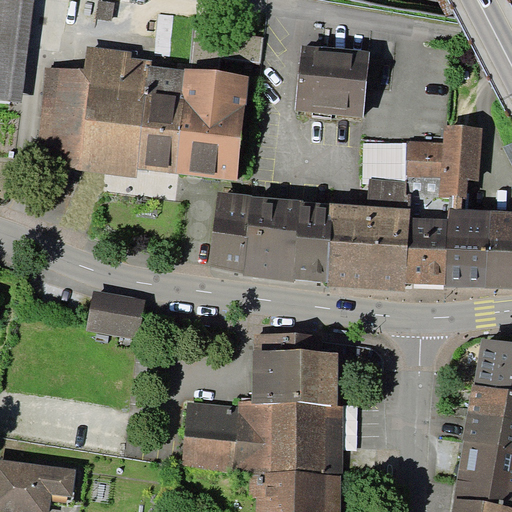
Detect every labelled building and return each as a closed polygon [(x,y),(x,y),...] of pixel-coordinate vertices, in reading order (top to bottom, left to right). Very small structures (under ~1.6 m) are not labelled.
[(33,0),(0,0),(0,100),(21,103),(33,0)] [(114,2),(98,0),(97,0),(95,18),(111,21),(114,2)] [(174,16),(159,14),(155,55),(170,56),(174,16)] [(263,35),(193,28),(190,56),(260,63),(263,35)] [(370,51),(301,45),(294,110),(312,112),(332,114),(364,117),(370,51)] [(181,98),(184,69),(152,65),(152,60),(132,58),(132,51),(87,46),(84,71),(46,67),(35,165),(137,176),(138,168),(176,173),(184,98),(181,98)] [(184,68),(184,69),(181,98),(184,98),(176,173),(237,180),(246,105),(249,75),(184,68)] [(444,142),(409,141),(408,144),(407,176),(440,177),(440,196),(467,197),(468,180),(480,181),(482,127),(444,125),(444,142)] [(511,142),(503,147),(511,164),(511,142)] [(407,176),(408,144),(364,144),(363,183),(369,183),(369,179),(406,182),(407,176)] [(406,182),(369,179),(369,183),(368,205),(330,203),(329,217),(333,217),(328,281),(328,285),(405,290),(406,283),(410,217),(412,194),(405,194),(406,182)] [(250,195),(218,191),(208,266),(244,273),(248,237),(246,237),(250,195)] [(330,203),(250,195),(246,237),(248,237),(244,273),(244,276),(295,280),(296,278),(328,281),(333,217),(329,217),(330,203)] [(486,288),(490,211),(448,209),(448,219),(446,249),(447,249),(445,285),(445,286),(464,287),(486,288)] [(511,212),(490,211),(486,288),(507,289),(511,289),(511,212)] [(448,219),(410,217),(406,283),(445,285),(447,249),(446,249),(448,219)] [(146,300),(94,290),(86,330),(139,340),(146,300)] [(250,471),(341,473),(342,474),(345,406),(337,405),(339,353),(322,352),(323,335),(254,335),(251,401),(238,401),(238,405),(185,403),(183,468),(250,471)] [(511,343),(481,338),(472,384),(511,391),(511,343)] [(511,391),(472,384),(468,406),(464,431),(462,438),(464,439),(511,447),(511,391)] [(511,447),(464,439),(453,496),(511,506),(511,447)] [(77,468),(0,458),(0,511),(6,511),(49,511),(50,501),(51,493),(68,496),(73,497),(77,468)] [(340,511),(341,473),(250,471),(249,497),(255,497),(255,511),(340,511)] [(67,504),(68,496),(51,493),(50,501),(67,504)] [(511,511),(511,506),(453,496),(450,511),(511,511)]
